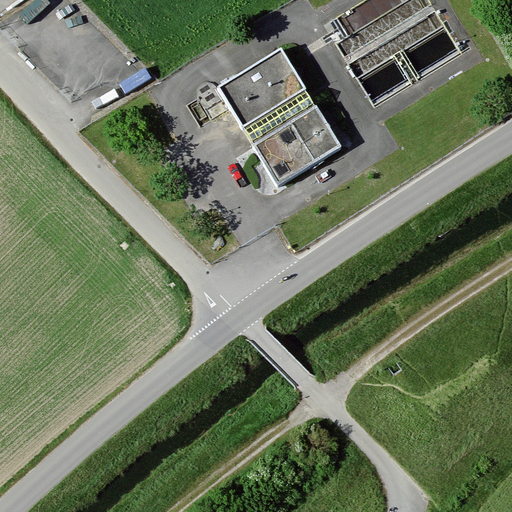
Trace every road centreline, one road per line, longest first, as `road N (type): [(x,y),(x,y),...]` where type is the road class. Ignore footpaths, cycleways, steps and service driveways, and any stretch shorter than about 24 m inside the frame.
road 1 (unclassified): [(0,71),(241,317)]
road 2 (tertiary): [(511,138),(241,317)]
road 3 (tertiary): [(241,317),(6,511)]
road 4 (track): [(241,317),(379,457),(396,480),(401,511)]
